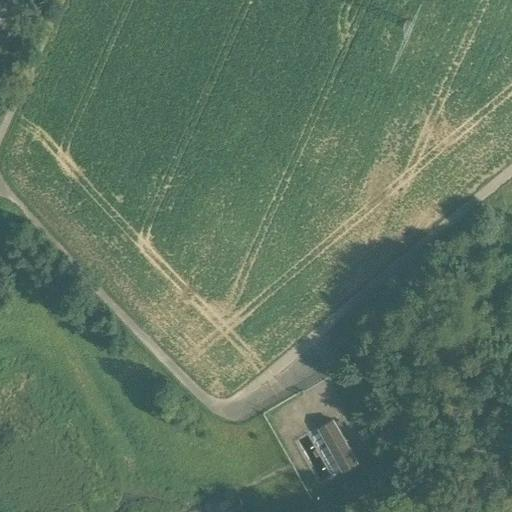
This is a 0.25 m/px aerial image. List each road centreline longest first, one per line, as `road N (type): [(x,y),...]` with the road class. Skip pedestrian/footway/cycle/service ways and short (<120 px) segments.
road 1 (unclassified): [(511,174),(339,316),(243,408),(221,408),(203,395),(0,191)]
road 2 (track): [(0,137),(61,0)]
